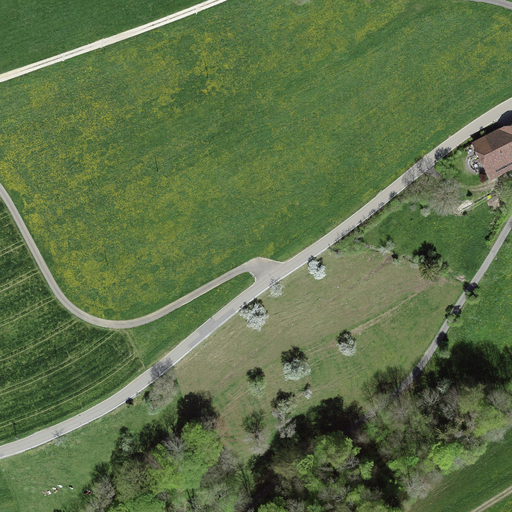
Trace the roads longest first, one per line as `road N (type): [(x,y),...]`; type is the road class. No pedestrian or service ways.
road 1 (tertiary): [(0,452),(101,408),(511,103)]
road 2 (unclassified): [(248,511),(297,465),(379,408),(441,339),(511,218)]
road 3 (track): [(0,189),(58,300),(84,320),(134,324),(245,267),(269,277)]
road 4 (track): [(219,0),(0,78)]
